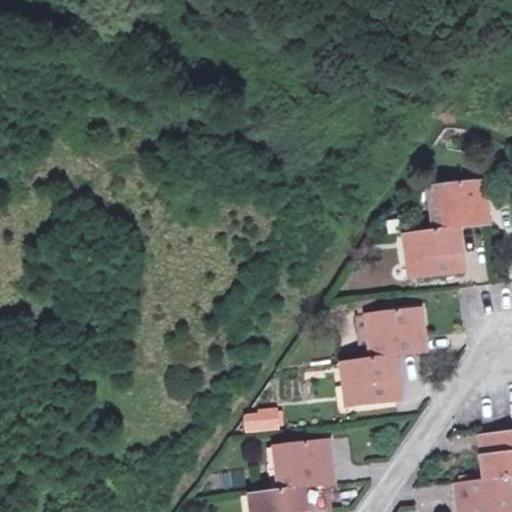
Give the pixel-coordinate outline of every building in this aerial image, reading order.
[(439,180),(445,224),(462,222),(493,219),(487,175),(439,180)] [(430,182),(436,226),(445,224),(439,180),(430,182)] [(468,267),(462,222),(445,224),(436,226),(415,228),(421,272),(468,267)] [(411,273),(421,272),(415,228),(405,229),(411,273)] [(375,315),(380,358),(401,355),(430,352),(425,308),(375,315)] [(367,316),(372,359),(380,358),(375,315),(367,316)] [(406,401),(401,355),(380,358),(372,359),(353,361),(359,407),(406,401)] [(350,408),(359,407),(353,361),(344,362),(350,408)] [(511,428),(484,432),(489,476),(507,474),(511,472),(511,428)] [(284,441),(290,487),(309,485),(339,481),(333,436),(284,441)] [(276,443),(282,488),(290,487),(284,441),(276,443)] [(511,511),(507,474),(489,476),(460,480),(463,511),(511,511)] [(312,511),(309,485),(290,487),(282,488),(261,490),(263,511),(312,511)] [(255,511),(263,511),(261,490),(252,491),(255,511)]
